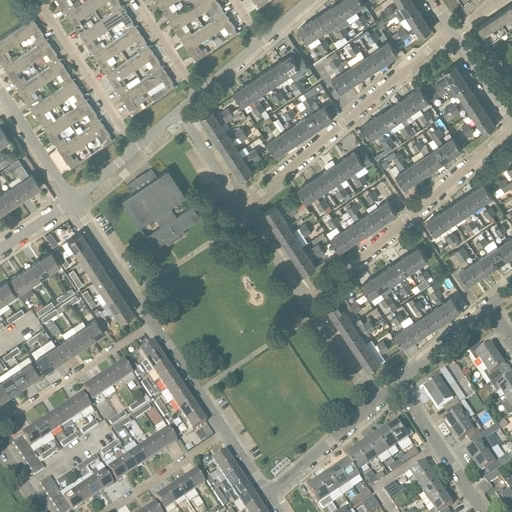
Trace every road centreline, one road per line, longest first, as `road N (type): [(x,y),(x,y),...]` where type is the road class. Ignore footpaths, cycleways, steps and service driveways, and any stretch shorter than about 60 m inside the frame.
road 1 (residential): [(242,209),(450,30)]
road 2 (residential): [(307,304),(511,127)]
road 3 (residential): [(0,425),(153,322)]
road 4 (residential): [(136,149),(37,0)]
road 5 (residential): [(481,511),(395,386)]
road 6 (residential): [(100,511),(226,432)]
road 7 (residential): [(153,322),(74,201)]
road 8 (residential): [(268,493),(372,405)]
road 9 (residential): [(226,432),(153,322)]
road 10 (residential): [(395,386),(488,305)]
road 11 (residential): [(74,201),(6,99)]
road 12 (residential): [(372,405),(307,304)]
